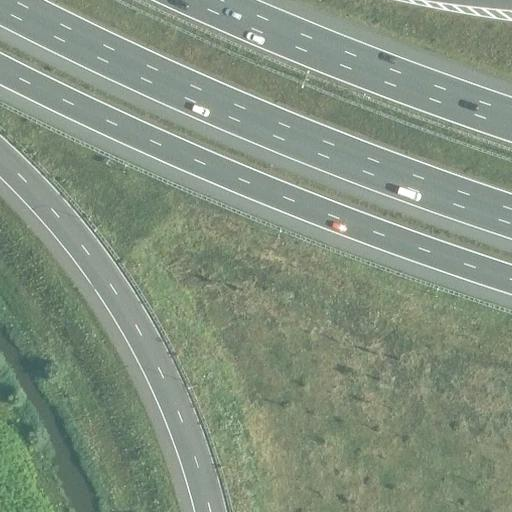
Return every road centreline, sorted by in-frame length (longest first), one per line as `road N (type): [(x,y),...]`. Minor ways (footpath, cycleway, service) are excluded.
road 1 (motorway): [(0,2),(271,130),(511,218)]
road 2 (motorway): [(0,71),(251,185),(511,283)]
road 3 (motorway): [(0,159),(75,237),(152,351),(199,459),(211,511)]
road 4 (motorway): [(511,120),(202,0)]
